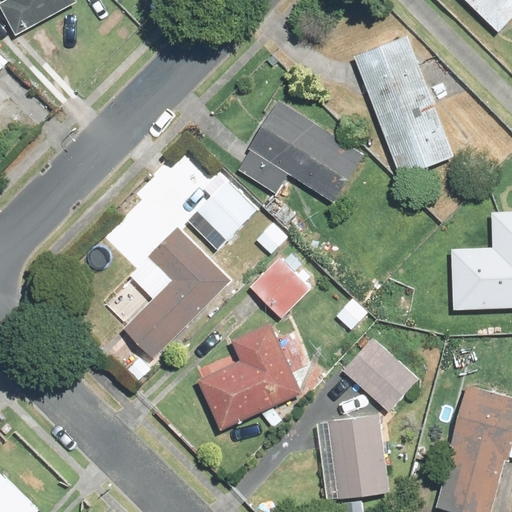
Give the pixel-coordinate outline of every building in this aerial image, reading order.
[(12,0),(30,28),(77,0),(12,0)] [(511,0),(470,0),(506,35),(511,29),(511,0)] [(417,32),(358,54),(406,182),(466,159),(417,32)] [(377,151),(285,97),(241,170),(287,196),(299,176),(345,204),(377,151)] [(230,176),(201,205),(234,239),(263,210),(230,176)] [(457,244),(457,307),(511,307),(511,206),(500,207),(500,244),(457,244)] [(129,327),(163,360),(247,274),(190,218),(155,253),(179,277),(129,327)] [(290,251),(253,284),(285,319),(322,286),(290,251)] [(199,380),(222,432),(313,392),(281,320),(241,338),(250,357),(199,380)] [(376,331),(345,367),(399,413),(430,376),(376,331)] [(511,390),(473,381),(440,506),(460,511),(499,511),(511,465),(511,390)] [(385,408),(322,415),(332,499),(395,491),(385,408)] [(0,450),(0,511),(50,511),(54,509),(0,450)]
